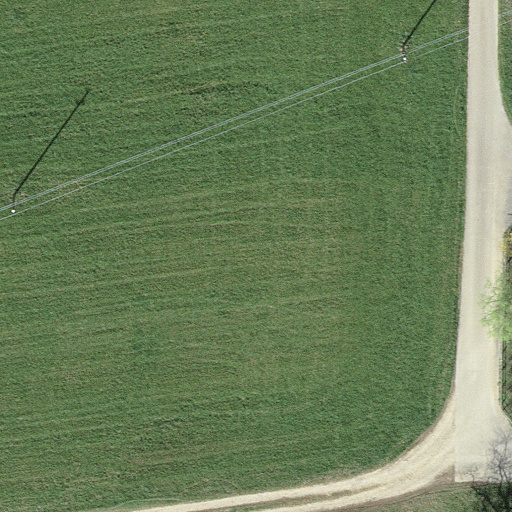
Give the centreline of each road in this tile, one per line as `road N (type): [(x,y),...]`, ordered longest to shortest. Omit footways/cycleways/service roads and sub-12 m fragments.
road 1 (track): [(489,0),(474,365),(435,447)]
road 2 (track): [(435,447),(408,473),(299,506),(248,511)]
